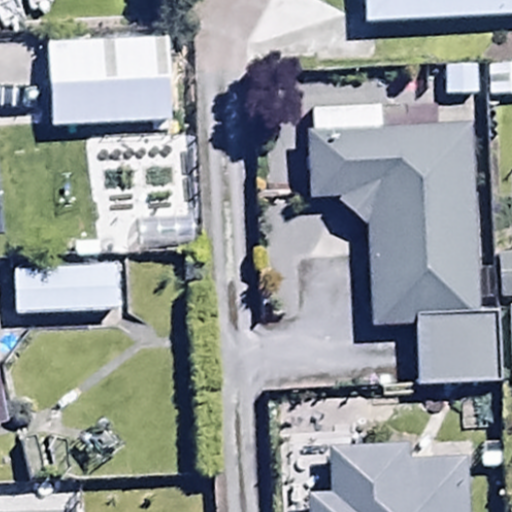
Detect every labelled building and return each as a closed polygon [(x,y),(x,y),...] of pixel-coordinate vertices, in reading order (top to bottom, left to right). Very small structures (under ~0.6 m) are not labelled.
[(41,0),(40,86),(147,87),(147,0),(41,0)] [(307,138),(297,138),(299,205),(332,204),(362,234),(362,335),(410,334),(411,393),(492,393),(492,321),(473,321),(467,129),(375,132),(375,111),(306,113),(307,138)] [(105,163),(105,208),(201,209),(201,165),(105,163)] [(7,268),(8,318),(114,315),(112,265),(7,268)] [(405,443),(321,447),(323,492),(302,493),(303,511),(463,511),(461,452),(406,455),(405,443)]
